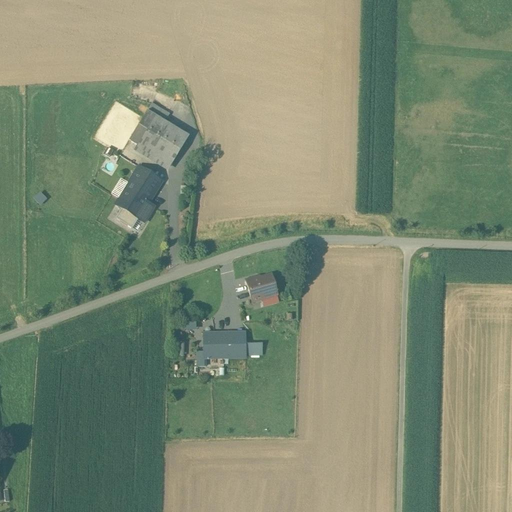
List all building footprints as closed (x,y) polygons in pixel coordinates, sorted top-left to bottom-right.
[(169,114),(152,104),(147,112),(164,123),(169,114)] [(164,123),(147,112),(129,141),(137,146),(147,129),(181,149),(188,137),(164,123)] [(181,149),(147,129),(137,146),(170,166),(181,149)] [(138,169),(116,205),(138,218),(156,190),(162,194),(167,187),(138,169)] [(39,192),(32,199),(39,205),(46,198),(39,192)] [(138,218),(116,205),(107,220),(129,233),(138,218)] [(271,275),(255,280),(255,278),(245,281),(252,302),(277,294),(271,275)] [(261,319),(243,320),(244,334),(245,354),(262,353),(261,319)] [(245,358),(244,334),(224,335),(224,348),(224,349),(224,358),(245,358)] [(224,348),(224,335),(204,335),(204,359),(224,358),(224,349),(224,348)]
